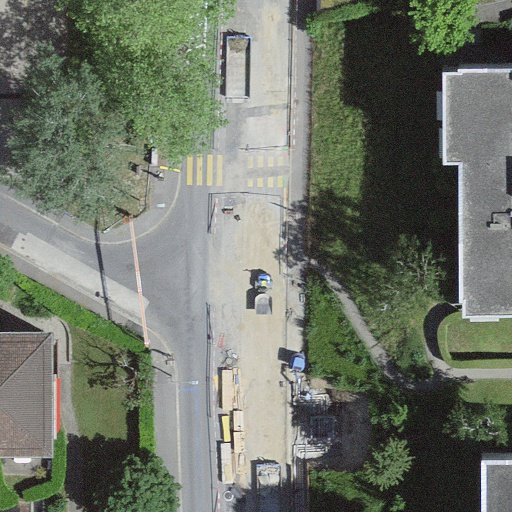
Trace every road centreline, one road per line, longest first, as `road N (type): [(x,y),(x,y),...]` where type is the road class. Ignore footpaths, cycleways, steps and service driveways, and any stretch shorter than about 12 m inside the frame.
road 1 (residential): [(248,0),(240,311)]
road 2 (residential): [(0,227),(109,287),(240,311)]
road 3 (residential): [(240,311),(244,511)]
